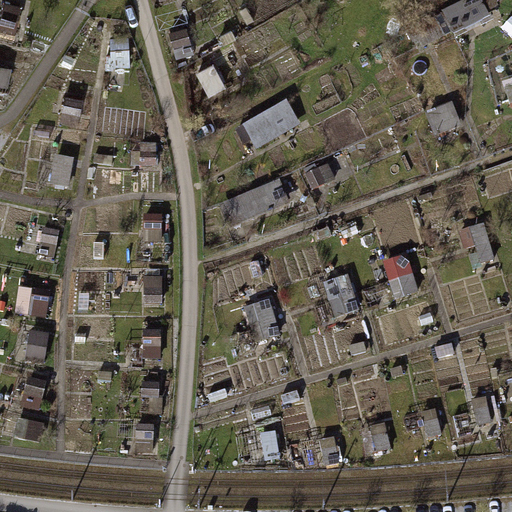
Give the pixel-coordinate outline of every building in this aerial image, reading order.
[(433,45),(493,17),(485,0),(470,0),(423,23),(433,45)] [(132,67),(132,38),(114,38),(113,66),(132,67)] [(210,92),(247,75),(235,52),(199,69),(210,92)] [(0,79),(11,82),(14,66),(0,63),(0,79)] [(68,95),(62,117),(78,122),(85,100),(68,95)] [(260,149),(304,125),(290,100),(246,124),(260,149)] [(436,133),(463,127),(457,104),(430,111),(436,133)] [(71,187),(77,158),(57,154),(52,183),(71,187)] [(229,201),(236,222),(291,203),(284,182),(229,201)] [(485,222),(464,230),(478,267),(499,259),(485,222)] [(37,253),(56,257),(62,231),(43,227),(37,253)] [(411,254),(387,260),(396,298),(420,293),(411,254)] [(332,280),(339,314),(360,309),(353,276),(332,280)] [(49,316),(50,296),(34,296),(33,316),(49,316)] [(255,339),(281,335),(275,299),(248,304),(255,339)] [(164,330),(149,329),(148,359),(163,359),(164,330)] [(33,332),(32,350),(48,350),(49,333),(33,332)]
